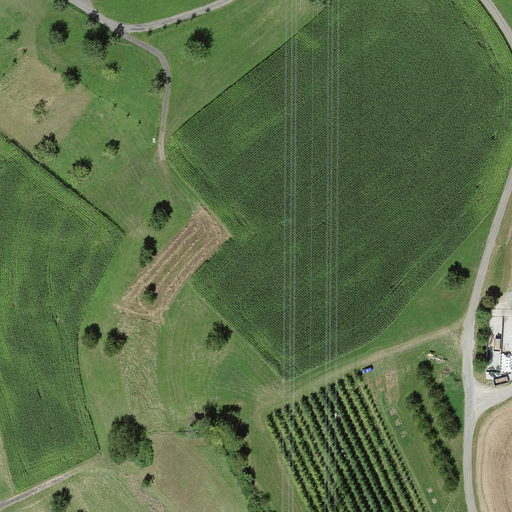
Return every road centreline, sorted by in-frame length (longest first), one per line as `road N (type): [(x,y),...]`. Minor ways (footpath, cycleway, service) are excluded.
road 1 (track): [(511,174),(468,322),(470,511)]
road 2 (track): [(73,0),(116,29),(145,28),(222,0)]
road 3 (track): [(116,29),(163,64),(160,158)]
